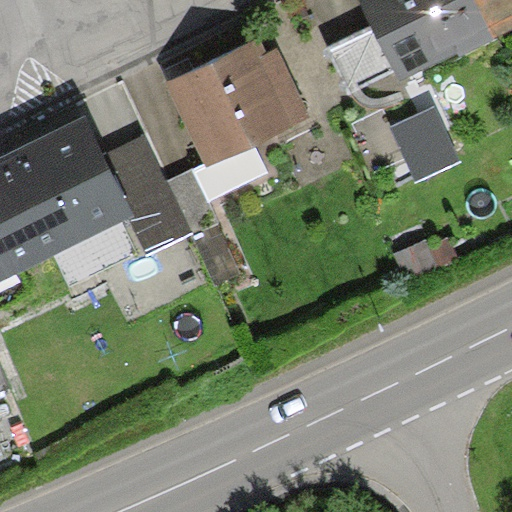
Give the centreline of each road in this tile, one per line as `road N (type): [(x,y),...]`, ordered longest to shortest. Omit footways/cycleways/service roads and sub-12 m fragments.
road 1 (primary): [(511,324),(99,511)]
road 2 (residential): [(231,0),(63,92)]
